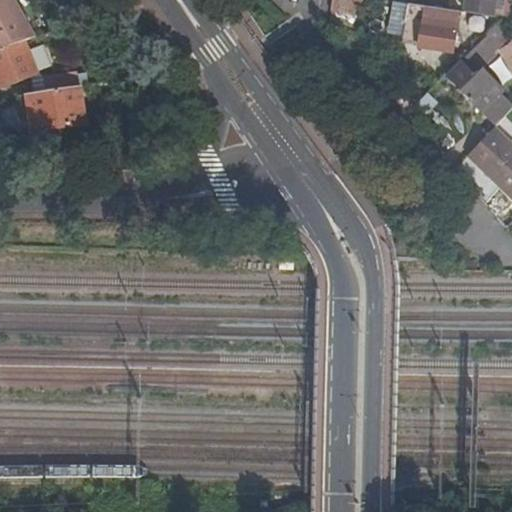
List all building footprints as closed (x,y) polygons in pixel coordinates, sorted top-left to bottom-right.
[(37,38),(14,0),(0,0),(0,50),(24,42),(37,38)] [(331,0),(329,11),(358,16),(361,0),(331,0)] [(464,0),(463,12),(491,17),(493,1),(486,0),(464,0)] [(424,16),(421,31),(404,28),(402,39),(419,42),(419,48),(451,53),(456,21),(424,16)] [(511,67),(511,40),(501,20),(485,33),(487,36),(461,62),(474,75),(483,66),(501,48),(511,67)] [(39,75),(24,42),(0,50),(0,88),(0,90),(39,75)] [(483,66),(474,75),(461,62),(445,77),(480,114),(506,89),(483,66)] [(80,88),(81,88),(79,72),(43,76),(44,93),(80,88)] [(44,93),(24,96),(29,132),(84,123),(80,88),(44,93)] [(511,148),(492,130),(467,155),(511,197),(511,148)]
